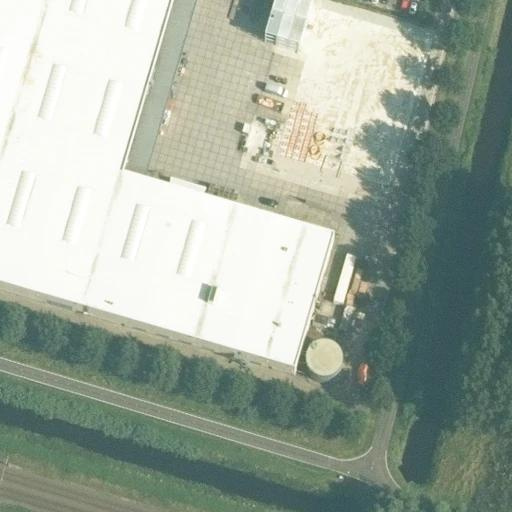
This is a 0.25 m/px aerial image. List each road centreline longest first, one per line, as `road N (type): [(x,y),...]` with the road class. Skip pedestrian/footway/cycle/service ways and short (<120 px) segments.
road 1 (unknown): [(195,0),(175,109),(194,153),(228,180),(297,202),(362,209),(393,192),(413,158),(447,0)]
road 2 (track): [(433,511),(511,208)]
